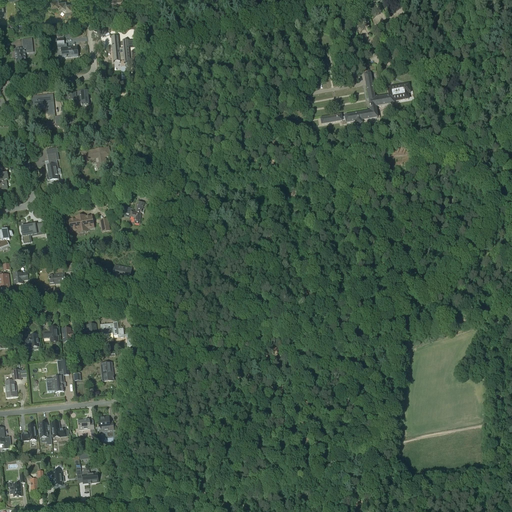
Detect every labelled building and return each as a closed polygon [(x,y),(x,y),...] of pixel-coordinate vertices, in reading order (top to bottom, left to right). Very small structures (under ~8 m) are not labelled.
[(57,0),(51,0),(50,0),(51,8),(58,7),(58,10),(66,9),(66,15),(74,14),(73,4),(65,4),(65,2),(58,2),(57,0)] [(24,50),(15,51),(17,64),(21,63),(21,64),(24,64),(24,63),(25,63),(24,54),(33,53),(31,40),(23,41),(24,50)] [(135,40),(128,41),(128,40),(122,41),(123,49),(119,49),(118,44),(111,44),(113,60),(120,60),(120,58),(123,57),(124,63),(130,63),(128,47),(136,46),(135,40)] [(78,57),(77,47),(61,49),(62,59),(78,57)] [(346,116),(342,117),(342,121),(347,120),(348,124),(357,123),(357,126),(362,125),(361,122),(380,119),(378,107),(394,104),(393,102),(408,100),(407,94),(410,94),(408,85),(388,89),(389,97),(377,99),(377,97),(374,97),(371,82),(370,75),(369,70),(366,71),(367,75),(363,76),(364,84),(369,112),(346,116)] [(88,92),(68,94),(68,101),(78,100),(79,106),(89,105),(88,92)] [(53,95),(31,98),(32,107),(47,106),(48,116),(55,115),(53,95)] [(341,115),(322,119),(323,126),(343,122),(342,121),(342,117),(341,115)] [(62,117),(55,118),(56,127),(63,127),(62,117)] [(109,148),(80,153),(81,163),(96,160),(97,170),(107,168),(105,159),(111,158),(109,148)] [(56,149),(46,151),(49,166),(47,166),(48,175),(47,175),(46,177),(47,180),(48,181),(49,181),(50,182),(59,180),(57,171),(58,170),(57,165),(56,159),(58,158),(56,149)] [(1,173),(0,172),(0,190),(8,189),(6,181),(8,181),(7,173),(6,173),(1,174),(1,173)] [(131,211),(129,217),(135,219),(134,224),(140,224),(141,213),(144,204),(138,202),(135,212),(131,211)] [(91,225),(90,218),(69,222),(70,227),(71,226),(72,231),(79,230),(79,233),(86,232),(85,229),(90,228),(91,229),(93,229),(94,227),(93,226),(92,225),(91,225)] [(109,230),(107,220),(100,222),(102,232),(109,230)] [(37,235),(36,232),(36,231),(35,225),(21,228),(24,244),(30,243),(29,237),(37,235)] [(0,232),(0,249),(9,246),(7,241),(9,240),(9,238),(13,236),(12,232),(8,232),(8,230),(2,231),(2,232),(0,232)] [(114,274),(113,278),(116,279),(116,280),(129,282),(130,277),(131,277),(131,276),(132,269),(124,268),(124,270),(114,268),(114,272),(113,272),(113,274),(114,274)] [(22,274),(13,275),(15,286),(23,285),(23,281),(24,281),(29,281),(28,275),(22,275),(22,274)] [(65,274),(49,276),(50,286),(66,284),(65,274)] [(9,276),(0,276),(0,285),(1,292),(10,291),(9,282),(9,276)] [(113,325),(102,326),(103,336),(113,335),(113,337),(117,336),(118,339),(124,338),(123,329),(118,330),(117,323),(113,323),(113,325)] [(85,331),(81,332),(81,338),(86,338),(88,337),(88,339),(97,339),(95,325),(89,326),(89,330),(88,331),(87,331),(85,331)] [(49,332),(41,333),(42,340),(50,339),(50,343),(58,343),(57,327),(49,328),(49,332)] [(63,330),(62,330),(63,344),(71,343),(71,340),(77,340),(76,332),(70,333),(70,329),(67,330),(66,329),(63,329),(63,330)] [(28,339),(24,339),(25,347),(30,346),(31,349),(39,348),(37,336),(36,335),(32,335),(33,336),(29,337),(30,340),(28,340),(28,339)] [(0,348),(4,348),(4,349),(8,349),(7,341),(3,342),(3,336),(0,336),(0,348)] [(54,378),(46,379),(46,385),(47,393),(55,392),(55,393),(64,392),(63,387),(66,387),(66,384),(64,384),(63,377),(69,376),(67,361),(57,362),(59,378),(54,378)] [(111,364),(101,365),(103,382),(113,381),(111,364)] [(13,382),(5,383),(7,399),(17,398),(17,393),(16,393),(15,382),(21,381),(20,371),(12,372),(13,382)] [(73,374),(74,382),(81,382),(81,374),(73,374)] [(99,423),(98,424),(99,430),(105,429),(106,431),(113,430),(112,422),(108,422),(108,417),(98,418),(99,423)] [(85,420),(78,421),(79,431),(90,429),(90,432),(94,432),(93,424),(89,425),(89,419),(85,420)] [(59,431),(58,423),(52,424),(53,427),(52,427),(53,438),(54,438),(54,439),(60,438),(60,437),(66,437),(65,430),(59,431)] [(46,424),(43,425),(39,425),(40,430),(39,430),(39,435),(40,435),(41,439),(46,438),(47,446),(52,445),(50,431),(47,432),(46,424)] [(37,435),(36,431),(35,431),(34,426),(28,426),(28,427),(29,432),(29,433),(29,434),(21,435),(22,442),(30,441),(36,441),(36,440),(35,435),(37,435)] [(4,429),(0,429),(0,446),(2,446),(3,450),(6,450),(11,449),(10,440),(5,441),(5,439),(4,429)] [(27,479),(27,486),(31,486),(31,492),(38,491),(38,485),(39,483),(43,483),(42,472),(41,471),(33,481),(27,481),(27,479)] [(89,476),(89,472),(82,472),(84,485),(98,483),(97,475),(89,476)] [(62,479),(61,473),(48,474),(49,481),(52,481),(53,487),(62,486),(62,483),(64,483),(63,478),(62,479)] [(11,484),(8,484),(8,486),(10,488),(10,495),(13,495),(14,498),(22,497),(20,485),(12,486),(11,484)]
